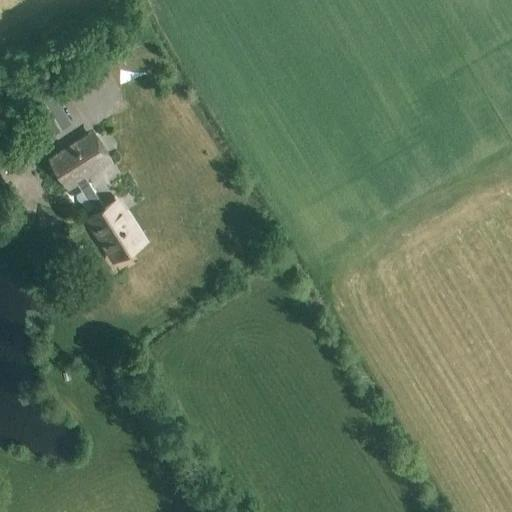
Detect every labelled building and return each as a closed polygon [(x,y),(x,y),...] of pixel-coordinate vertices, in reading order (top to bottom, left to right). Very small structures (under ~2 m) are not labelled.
[(105,65),(89,42),(54,65),(70,88),(105,65)] [(39,73),(4,95),(36,146),(71,124),(39,73)] [(71,182),(108,159),(94,136),(57,158),(71,182)] [(139,185),(129,189),(142,218),(151,214),(139,185)] [(112,260),(141,242),(116,202),(87,219),(112,260)]
